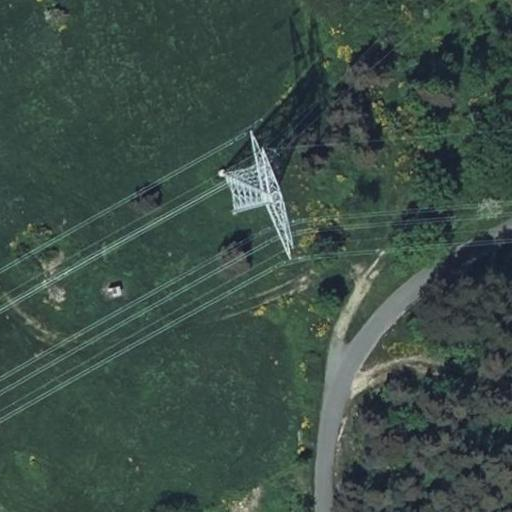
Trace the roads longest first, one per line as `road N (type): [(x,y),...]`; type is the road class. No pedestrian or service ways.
road 1 (residential): [(325,511),(328,441),(345,373),(367,336),(404,295),(511,228)]
road 2 (track): [(345,373),(335,354),(361,287),(421,202),(511,116)]
